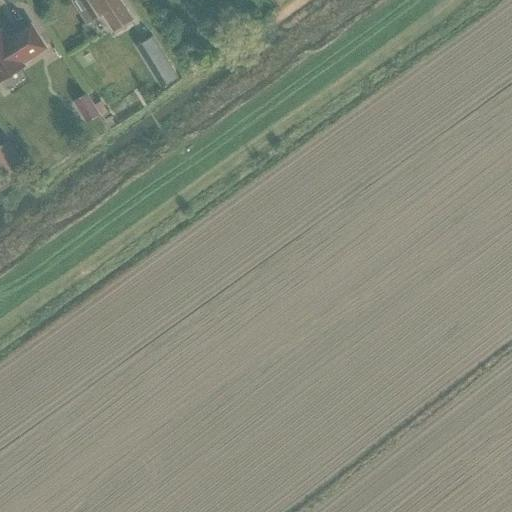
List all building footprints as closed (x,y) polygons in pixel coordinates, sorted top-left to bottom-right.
[(133,18),(121,0),(73,0),(88,23),(103,13),(114,31),(133,18)] [(143,34),(151,28),(141,15),(133,21),(143,34)] [(9,39),(2,30),(0,30),(0,81),(25,65),(24,63),(47,48),(32,24),(9,39)] [(154,38),(136,48),(161,89),(178,78),(154,38)] [(128,98),(132,104),(142,96),(138,91),(128,98)] [(74,102),(87,123),(101,114),(88,93),(74,102)] [(0,145),(12,163),(21,157),(9,139),(0,145)]
